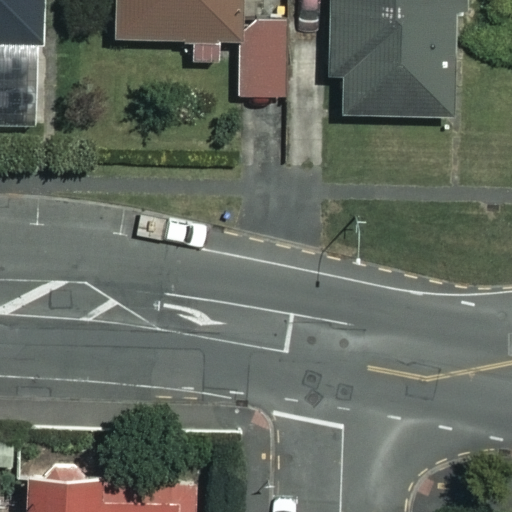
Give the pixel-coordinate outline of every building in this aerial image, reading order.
[(37,0),(0,0),(0,38),(37,39),(37,0)] [(235,30),(235,0),(109,0),(109,35),(183,36),(183,56),(215,56),(215,30),(235,30)] [(443,0),(323,0),(324,113),(444,112),(443,0)] [(283,23),(235,24),(237,94),(285,92),(283,23)] [(23,55),(0,54),(0,121),(23,121),(23,55)] [(187,511),(186,474),(16,478),(16,511),(187,511)]
